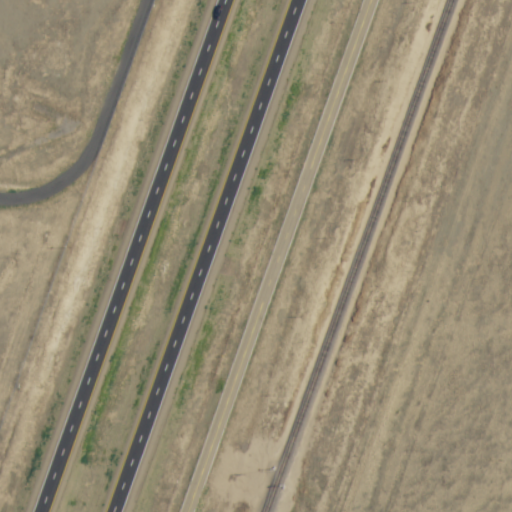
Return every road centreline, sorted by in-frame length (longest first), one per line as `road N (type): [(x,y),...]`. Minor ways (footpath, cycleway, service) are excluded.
road 1 (tertiary): [(166,511),(360,0)]
road 2 (motorway): [(118,511),(303,0)]
road 3 (motorway): [(222,0),(37,511)]
road 4 (residential): [(144,0),(77,166),(32,192),(0,190)]
